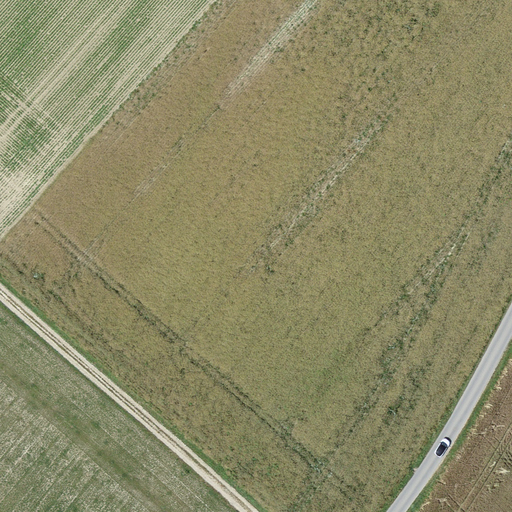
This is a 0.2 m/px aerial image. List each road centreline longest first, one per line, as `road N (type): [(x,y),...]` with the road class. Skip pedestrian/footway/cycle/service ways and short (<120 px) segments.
road 1 (track): [(0,292),(248,511)]
road 2 (unclassified): [(395,511),(511,320)]
